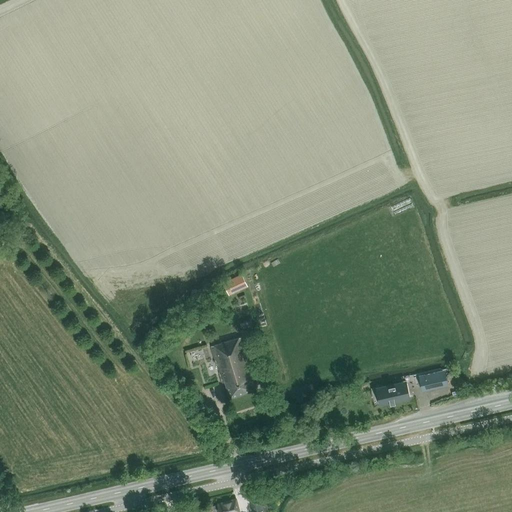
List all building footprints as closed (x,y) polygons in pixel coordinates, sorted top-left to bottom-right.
[(242,273),(223,282),(228,293),(229,295),(248,286),(247,284),(242,273)] [(225,382),(226,386),(230,396),(230,398),(256,390),(252,378),(254,377),(242,336),(211,346),(222,383),(225,382)] [(444,372),(420,378),(423,389),(446,384),(444,372)] [(401,384),(379,389),(383,404),(390,403),(390,405),(396,404),(395,401),(404,399),(401,384)] [(268,511),(264,496),(250,499),(253,511),(268,511)] [(237,511),(239,511),(236,500),(219,505),(221,511),(237,511)]
